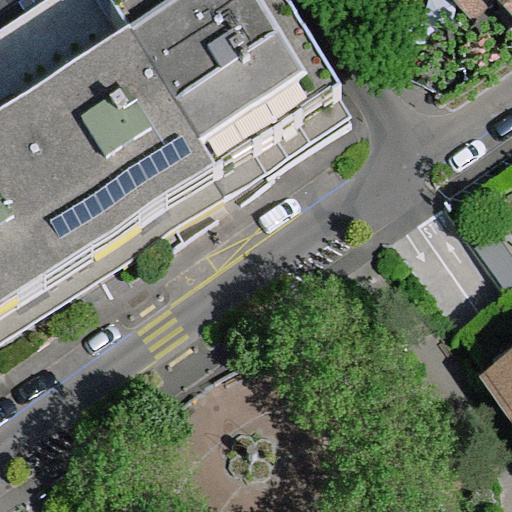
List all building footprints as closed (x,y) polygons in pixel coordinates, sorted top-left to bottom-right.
[(0,124),(9,137),(132,59),(113,29),(94,0),(75,0),(0,48),(0,124)] [(94,0),(113,29),(159,0),(94,0)] [(132,59),(217,193),(343,113),(272,4),(268,0),(159,0),(113,29),(132,59)] [(511,0),(451,0),(469,16),(483,0),(493,0),(511,18),(511,0)] [(132,59),(9,137),(93,271),(217,193),(132,59)] [(354,130),(343,113),(217,193),(225,204),(252,187),(256,193),(354,130)] [(0,142),(9,137),(0,124),(0,142)] [(0,142),(0,330),(93,271),(9,137),(0,142)] [(511,378),(495,390),(511,414),(511,378)]
